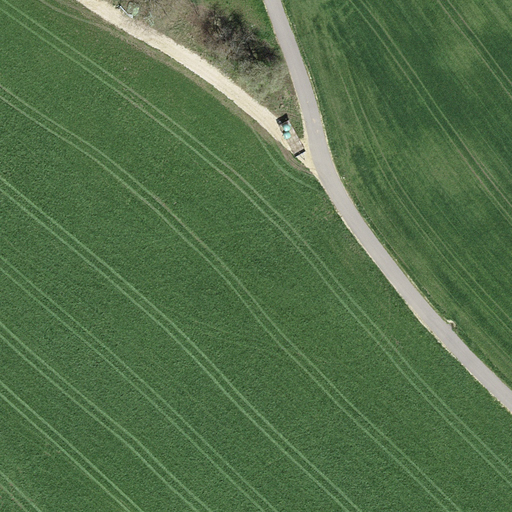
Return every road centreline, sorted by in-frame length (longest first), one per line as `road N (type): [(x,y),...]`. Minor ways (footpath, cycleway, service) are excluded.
road 1 (track): [(275,0),(311,103),(326,189),(511,406)]
road 2 (track): [(326,189),(240,94),(157,38),(22,0)]
